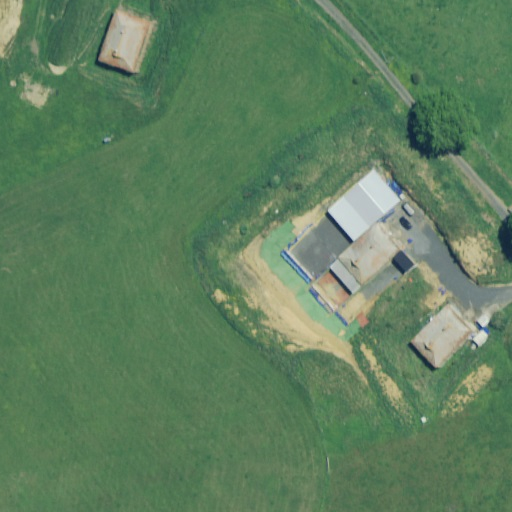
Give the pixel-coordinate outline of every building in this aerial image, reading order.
[(150,19),(116,7),(97,58),(131,71),(150,19)] [(54,88),(24,74),(15,95),(45,108),(54,88)] [(353,239),(401,198),(375,168),(327,209),(353,239)] [(419,235),(406,219),(397,226),(409,242),(419,235)] [(401,248),(378,220),(336,256),(359,283),(401,248)] [(473,329),(447,302),(409,340),(433,367),(473,329)]
